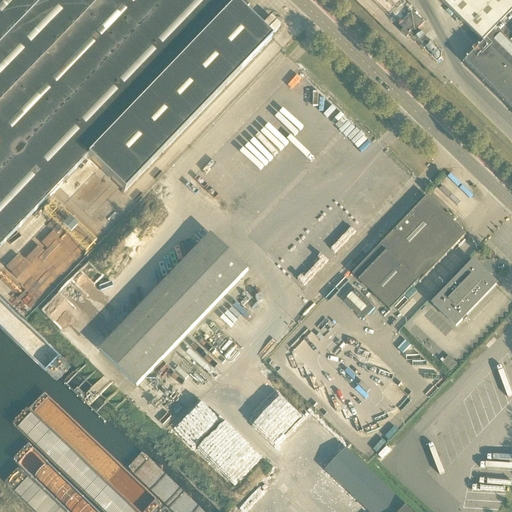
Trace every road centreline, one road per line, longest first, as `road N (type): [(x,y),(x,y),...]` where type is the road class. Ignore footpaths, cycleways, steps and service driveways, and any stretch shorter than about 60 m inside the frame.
road 1 (unknown): [(352,321),(320,306),(280,353),(353,438),(373,443),(420,394),(376,344)]
road 2 (unclassified): [(298,0),(511,204)]
road 3 (unknown): [(326,349),(319,363),(363,410),(376,409),(391,392),(343,359)]
road 4 (unknown): [(468,245),(376,344)]
